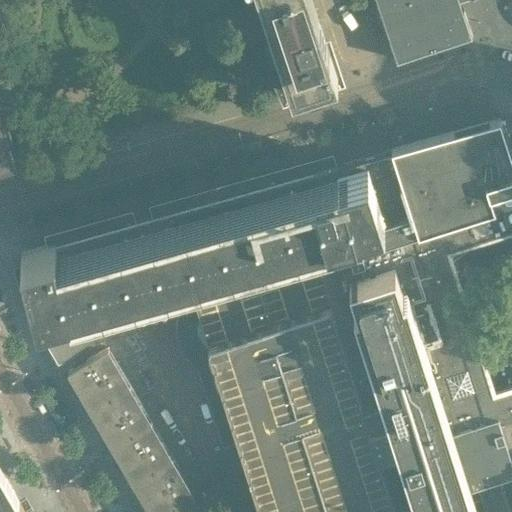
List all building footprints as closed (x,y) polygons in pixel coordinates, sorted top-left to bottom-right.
[(317,17),(310,0),(261,0),(272,31),(280,55),(275,56),(274,57),(288,91),(337,75),(318,17),(317,17)] [(460,10),(456,0),(375,0),(396,59),(472,34),(463,9),(460,10)] [(448,248),(511,229),(511,153),(500,115),(391,146),(392,149),(334,165),(349,220),(340,223),(342,229),(334,231),(339,246),(356,301),(354,302),(372,360),(473,327),(448,248)] [(0,171),(15,166),(0,117),(0,171)] [(314,171),(56,243),(55,242),(21,252),(37,311),(43,310),(87,297),(89,303),(135,288),(139,303),(191,288),(236,275),(339,246),(334,231),(342,229),(340,223),(349,220),(334,165),(327,167),(330,177),(317,181),(314,171)] [(389,415),(372,360),(354,302),(356,301),(339,246),(236,275),(191,288),(262,511),(408,511),(407,505),(417,501),(416,499),(407,471),(389,415)] [(101,308),(43,323),(42,323),(41,323),(41,324),(42,325),(62,358),(61,358),(62,360),(114,329),(101,308)] [(450,395),(443,371),(483,358),(473,327),(372,360),(389,415),(450,395)] [(108,347),(68,370),(89,407),(129,384),(108,347)] [(511,383),(493,389),(491,382),(450,395),(389,415),(407,471),(497,442),(496,438),(511,433),(511,436),(511,383)] [(111,443),(150,420),(129,384),(89,407),(111,443)] [(132,479),(171,456),(150,420),(111,443),(132,479)] [(497,442),(407,471),(416,499),(465,483),(466,487),(469,486),(507,474),(497,442)] [(171,456),(132,479),(151,511),(158,511),(192,492),(171,456)] [(0,467),(0,509),(18,498),(0,467)] [(465,483),(416,499),(417,501),(420,509),(421,509),(421,511),(474,511),(466,487),(465,483)] [(204,511),(192,492),(158,511),(204,511)] [(0,511),(26,511),(18,498),(0,509),(0,511)]
